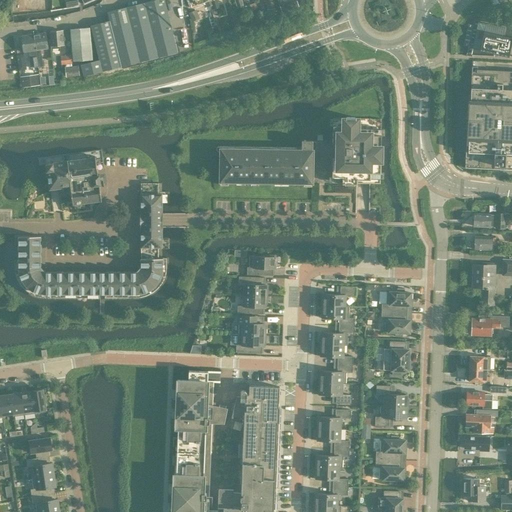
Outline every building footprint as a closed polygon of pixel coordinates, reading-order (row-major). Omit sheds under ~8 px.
[(186,0),(190,8),(204,2),(206,8),(207,7),(212,5),(210,1),(212,0),(186,0)] [(212,5),(207,7),(208,11),(220,8),(217,0),(216,0),(211,1),(212,5)] [(244,7),(241,0),(234,0),(237,9),(244,7)] [(294,2),(280,6),(282,12),(282,13),(299,7),(297,1),(294,2)] [(200,19),(196,10),(188,13),(192,22),(200,19)] [(478,22),(472,48),(480,50),(479,51),(495,54),(508,57),(511,43),(511,40),(511,37),(503,35),(504,28),(478,22)] [(62,31),(49,33),(50,49),(59,48),(59,46),(63,45),(62,31)] [(32,35),(37,65),(37,67),(43,66),(41,57),(40,57),(39,50),(47,49),(45,33),(32,35)] [(30,66),(37,65),(32,35),(21,36),(23,52),(28,52),(29,58),(30,66)] [(17,55),(19,71),(27,70),(25,54),(17,55)] [(61,65),(71,64),(70,54),(64,55),(65,56),(60,57),(61,65)] [(468,102),(465,162),(465,168),(511,169),(511,71),(477,70),(477,67),(471,66),(470,102),(468,102)] [(38,74),(20,77),(21,87),(21,88),(27,87),(40,85),(38,74)] [(312,140),(312,183),(319,183),(325,183),(333,183),(334,183),(355,183),(356,183),(363,184),(369,184),(370,184),(377,184),(380,184),(381,119),(379,119),(377,119),(333,118),(332,140),(323,140),(317,140),(312,140)] [(216,148),(216,149),(216,150),(217,150),(217,151),(218,151),(219,151),(221,151),(220,173),(220,185),(228,185),(228,181),(243,182),(243,185),(258,185),(258,182),(273,182),(273,186),(288,186),(288,182),(303,183),(303,186),(312,186),(312,183),(312,140),(301,140),(301,145),(301,147),(299,147),(281,147),(220,146),(219,146),(218,146),(217,146),(217,147),(216,147),(216,148)] [(70,187),(72,204),(101,200),(99,185),(100,185),(99,175),(98,175),(95,157),(67,161),(45,164),(49,189),(54,189),(70,187)] [(147,183),(141,183),(141,215),(151,215),(161,215),(161,194),(158,194),(158,183),(154,183),(153,183),(152,183),(147,183)] [(502,211),(511,211),(511,201),(508,201),(508,205),(503,205),(502,211)] [(473,226),(489,227),(495,227),(495,229),(503,229),(504,214),(495,214),(495,218),(489,218),(489,215),(473,215),(473,226)] [(141,258),(158,258),(158,250),(158,247),(162,247),(161,226),(151,226),(151,222),(151,215),(141,215),(140,222),(141,258)] [(26,286),(43,270),(40,267),(40,236),(18,236),(19,269),(20,274),(21,278),(23,282),(26,286)] [(472,243),(472,247),(474,248),(474,249),(490,250),(491,244),(496,244),(496,238),(491,238),(491,237),(474,237),(474,242),(472,243)] [(276,264),(276,256),(268,256),(268,257),(249,256),(249,267),(247,267),(246,275),(272,276),(272,269),(274,269),(274,264),(276,264)] [(162,258),(158,258),(141,258),(141,267),(138,270),(155,286),(158,282),(160,278),(161,274),(162,269),(162,258)] [(511,259),(503,259),(503,276),(511,276),(511,259)] [(493,265),(493,263),(486,262),(486,265),(472,264),(472,275),(471,275),(470,287),(481,288),(480,305),(492,305),(494,265),(493,265)] [(55,294),(55,272),(45,272),(43,270),(26,286),(30,289),(34,291),(38,293),(43,294),(55,294)] [(151,289),(155,286),(138,270),(136,272),(127,272),(127,293),(138,293),(143,293),(147,291),(151,289)] [(81,294),(81,272),(55,272),(55,294),(81,294)] [(81,272),(81,294),(102,294),(104,293),(105,272),(102,272),(81,272)] [(104,293),(127,293),(127,272),(105,272),(104,293)] [(244,285),(243,295),(266,296),(267,290),(265,290),(266,285),(264,285),(264,278),(238,277),(238,284),(244,285)] [(321,298),(320,306),(348,307),(348,306),(344,306),(345,295),(355,296),(355,287),(340,287),(339,294),(322,294),(322,298),(321,298)] [(381,304),(381,312),(406,312),(407,305),(410,305),(410,293),(403,292),(403,289),(404,289),(404,288),(396,288),(396,289),(397,289),(397,292),(386,292),(385,304),(381,304)] [(266,302),(266,296),(243,295),(243,306),(237,306),(237,313),(262,314),(263,307),(265,307),(265,302),(266,302)] [(338,318),(338,325),(354,326),(354,318),(348,318),(348,307),(320,306),(320,313),(322,313),(321,318),(338,318)] [(406,320),(406,312),(381,312),(381,320),(385,320),(384,332),(395,332),(395,336),(394,336),(402,336),(401,336),(401,332),(409,333),(409,320),(406,320)] [(238,323),(238,334),(265,335),(265,329),(264,329),(264,324),(262,323),(262,316),(237,315),(236,323),(238,323)] [(469,328),(469,331),(471,333),(471,334),(483,335),(491,335),(491,328),(500,328),(500,325),(501,325),(509,326),(509,317),(501,316),(490,316),(490,319),(482,319),(482,316),(478,315),(478,318),(471,318),(471,326),(469,328)] [(319,336),(319,344),(347,345),(347,334),(353,334),(354,326),(338,325),(338,333),(321,332),(321,336),(319,336)] [(236,344),(235,352),(261,353),(261,346),(263,346),(264,341),(265,341),(265,335),(238,334),(238,344),(236,344)] [(409,369),(409,361),(408,361),(408,349),(405,349),(405,341),(389,341),(389,348),(383,348),(382,370),(392,370),(391,374),(400,375),(400,370),(407,371),(407,369),(409,369)] [(337,356),(337,364),(352,364),(352,356),(343,356),(343,345),(347,345),(319,344),(319,352),(320,352),(320,356),(337,356)] [(468,360),(468,368),(485,368),(490,369),(490,357),(489,357),(490,357),(486,356),(469,355),(469,360),(468,360)] [(318,375),(318,382),(345,383),(346,372),(352,372),(352,364),(337,364),(336,371),(319,371),(319,375),(318,375)] [(485,376),(485,368),(468,368),(467,376),(468,376),(468,380),(485,381),(489,381),(489,376),(485,376)] [(172,510),(172,511),(274,511),(274,510),(275,510),(279,407),(278,407),(279,386),(249,385),(248,394),(246,394),(246,393),(246,392),(245,392),(245,391),(244,391),(243,391),(242,391),(241,391),(241,392),(240,392),(240,393),(240,394),(240,396),(236,396),(231,418),(232,418),(233,416),(244,416),(241,493),(232,492),(232,490),(219,490),(219,507),(217,507),(217,510),(208,510),(209,499),(212,421),(222,422),(224,415),(212,413),(212,409),(212,405),(206,404),(207,381),(207,377),(207,373),(207,371),(188,371),(188,379),(188,380),(177,380),(175,428),(178,428),(178,429),(177,438),(177,446),(177,456),(176,464),(176,473),(176,474),(173,474),(173,480),(172,510)] [(345,384),(345,383),(318,382),(317,390),(319,390),(319,394),(336,395),(335,403),(351,403),(351,395),(341,394),(342,384),(345,384)] [(380,405),(384,405),(407,406),(408,398),(406,398),(406,394),(389,394),(390,385),(376,385),(375,394),(384,394),(384,405),(380,405)] [(42,390),(32,391),(35,413),(46,412),(44,402),(48,401),(47,393),(43,393),(42,390)] [(32,391),(21,393),(24,415),(35,413),(32,391)] [(483,391),(467,391),(466,404),(482,405),(482,408),(491,408),(492,394),(483,393),(483,391)] [(21,393),(11,394),(13,413),(14,416),(24,415),(21,393)] [(11,394),(0,395),(0,396),(3,415),(13,413),(11,394)] [(407,414),(407,406),(384,405),(380,405),(380,416),(375,416),(374,425),(388,426),(389,417),(406,418),(406,414),(407,414)] [(316,420),(316,428),(340,429),(340,418),(350,418),(350,410),(335,409),(335,417),(318,416),(318,420),(316,420)] [(465,426),(473,426),(473,431),(493,432),(493,426),(490,426),(490,415),(497,415),(497,410),(476,409),(476,414),(466,413),(465,426)] [(334,441),(334,448),(349,448),(349,440),(339,440),(340,429),(316,428),(316,436),(317,436),(317,440),(334,441)] [(375,451),(375,459),(401,460),(401,452),(404,452),(405,440),(398,439),(398,435),(390,435),(390,439),(380,439),(380,451),(375,451)] [(487,436),(465,435),(464,447),(477,448),(477,451),(487,451),(487,436)] [(50,437),(29,440),(31,453),(36,452),(36,458),(49,456),(48,450),(52,450),(50,437)] [(315,459),(314,466),(342,467),(342,456),(349,457),(349,448),(334,448),(333,455),(316,455),(316,459),(315,459)] [(36,458),(26,459),(27,467),(30,467),(32,478),(54,475),(52,462),(50,463),(49,456),(36,458)] [(400,467),(401,460),(375,459),(375,467),(379,467),(379,479),(389,479),(389,483),(396,484),(396,480),(403,480),(404,467),(400,467)] [(332,479),(332,486),(348,487),(348,479),(338,478),(338,468),(342,468),(342,467),(314,466),(314,474),(315,474),(315,478),(332,479)] [(34,489),(30,489),(32,496),(55,493),(54,486),(55,486),(54,475),(32,478),(34,489)] [(464,495),(468,495),(468,500),(485,500),(485,486),(477,486),(477,478),(464,478),(464,495)] [(313,497),(313,505),(341,506),(341,505),(337,505),(337,495),(347,495),(348,487),(332,486),(332,494),(315,493),(315,497),(313,497)] [(402,511),(403,510),(402,510),(402,498),(399,498),(399,491),(383,490),(383,497),(378,497),(377,508),(380,508),(380,511),(402,511)] [(55,493),(32,496),(32,497),(33,503),(36,503),(37,511),(51,511),(59,511),(57,499),(55,499),(55,494),(55,493)] [(511,495),(500,496),(501,510),(511,509),(511,495)]
